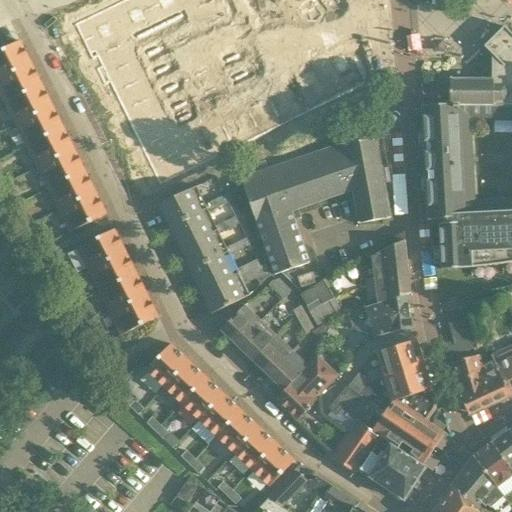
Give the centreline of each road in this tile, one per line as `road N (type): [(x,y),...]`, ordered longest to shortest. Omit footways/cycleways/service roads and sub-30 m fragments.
road 1 (residential): [(393,511),(316,463),(179,320),(34,31),(16,13)]
road 2 (residential): [(400,16),(423,316),(462,442)]
